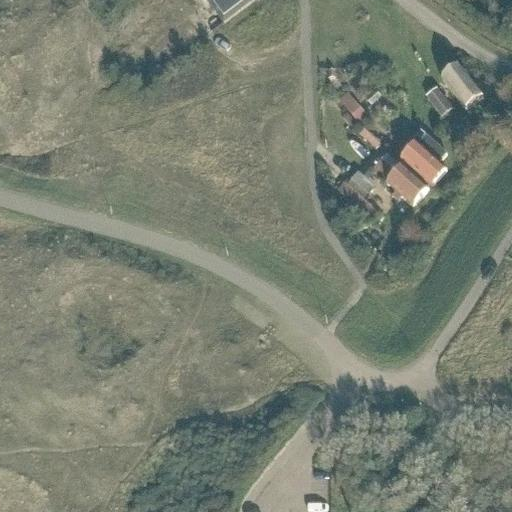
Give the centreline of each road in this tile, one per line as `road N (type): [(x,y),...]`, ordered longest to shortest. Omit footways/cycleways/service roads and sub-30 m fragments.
road 1 (unclassified): [(0,198),(195,255),(243,280),(380,387),(422,369),(511,233)]
road 2 (residential): [(404,0),(511,72)]
